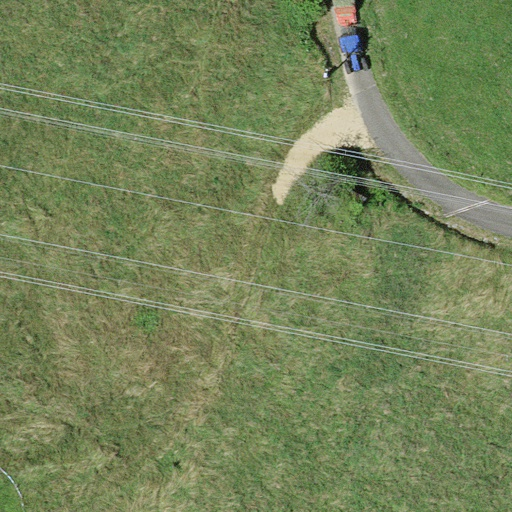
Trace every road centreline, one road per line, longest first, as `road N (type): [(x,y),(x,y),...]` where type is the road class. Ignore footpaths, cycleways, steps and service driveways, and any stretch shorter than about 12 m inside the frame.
road 1 (track): [(85,511),(170,460),(219,363),(271,227),(325,161),(389,121)]
road 2 (track): [(511,225),(457,205),(407,148),(373,98),(352,0)]
